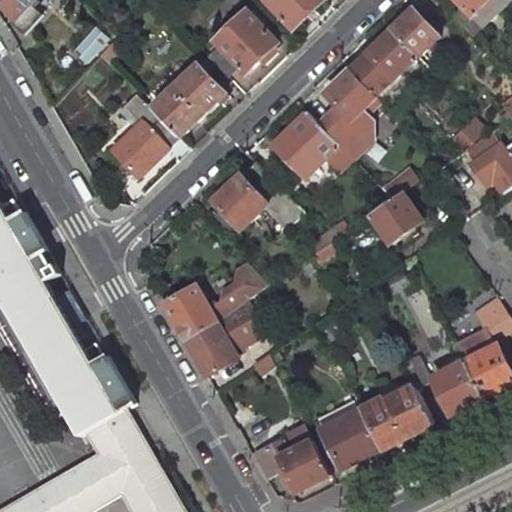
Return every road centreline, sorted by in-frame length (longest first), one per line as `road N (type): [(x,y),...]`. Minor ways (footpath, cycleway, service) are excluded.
road 1 (residential): [(102,262),(376,0)]
road 2 (residential): [(241,511),(102,262)]
road 3 (residential): [(102,262),(0,89)]
road 4 (tertiary): [(511,453),(395,511)]
